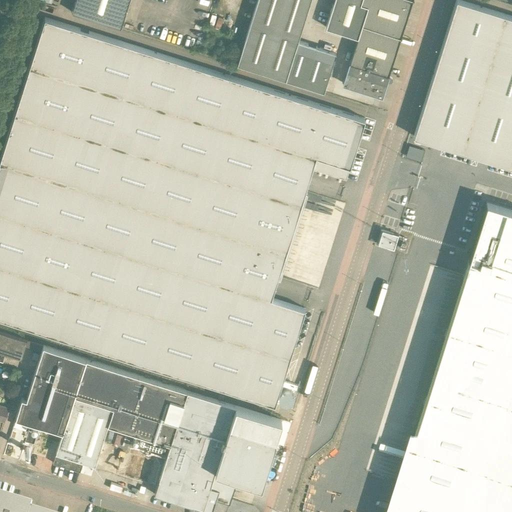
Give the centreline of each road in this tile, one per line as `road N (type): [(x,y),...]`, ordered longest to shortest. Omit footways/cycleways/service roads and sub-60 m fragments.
road 1 (unclassified): [(278,511),(440,0)]
road 2 (residential): [(135,511),(0,470)]
